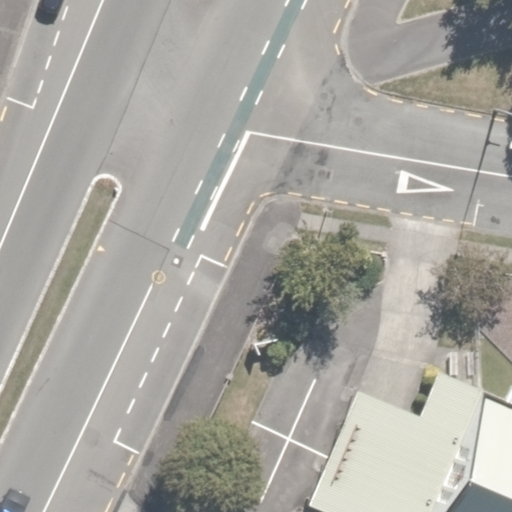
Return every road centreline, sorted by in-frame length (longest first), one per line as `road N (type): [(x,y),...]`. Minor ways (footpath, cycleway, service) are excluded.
road 1 (primary): [(192,113),(0,508)]
road 2 (residential): [(192,113),(511,174)]
road 3 (primary): [(0,305),(99,83)]
road 4 (primary): [(247,0),(192,113)]
